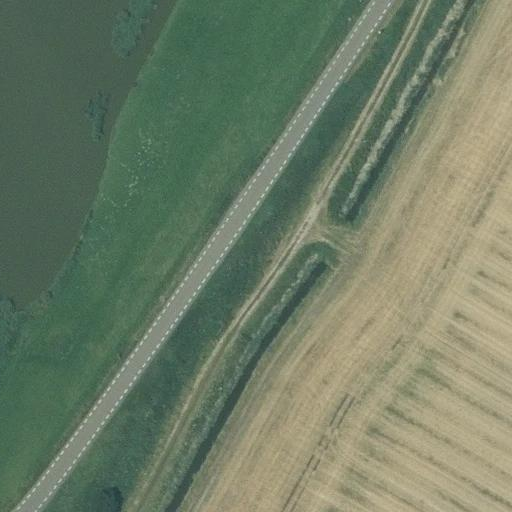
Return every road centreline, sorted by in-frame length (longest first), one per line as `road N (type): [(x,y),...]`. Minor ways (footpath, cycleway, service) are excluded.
road 1 (tertiary): [(34,511),(166,335),(384,0)]
road 2 (track): [(419,0),(320,197),(232,326),(131,511)]
